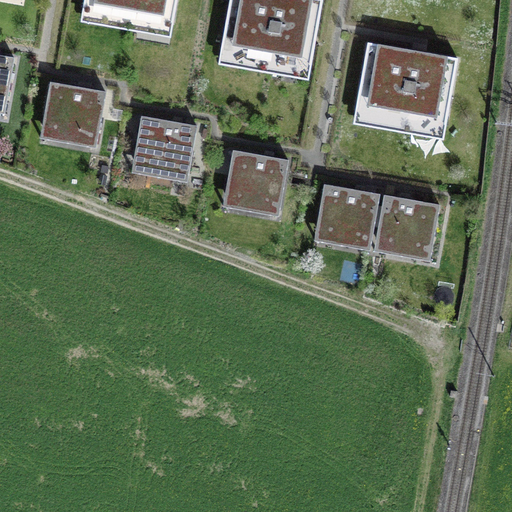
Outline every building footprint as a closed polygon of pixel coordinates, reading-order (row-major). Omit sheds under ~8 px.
[(84,0),(83,8),(131,16),(128,30),(140,32),(142,18),(173,23),(177,0),(84,0)] [(231,0),(222,50),(269,59),(267,71),(279,74),(281,61),(311,66),(322,0),(231,0)] [(418,53),(368,44),(357,110),(405,118),(403,132),(413,134),(415,121),(445,126),(456,59),(418,53)] [(1,56),(0,55),(0,100),(1,101),(0,106),(0,113),(5,114),(15,58),(1,56)] [(94,91),(50,83),(42,127),(91,136),(89,147),(95,148),(105,93),(94,91)] [(182,124),(142,116),(134,160),(183,169),(180,181),(187,182),(197,127),(182,124)] [(274,158),(233,151),(225,195),(273,203),(271,215),(278,217),(288,161),(274,158)] [(366,192),(325,185),(317,228),(366,237),(364,249),(370,251),(380,195),(366,192)] [(396,198),(385,196),(377,239),(425,248),(423,260),(430,261),(440,206),(396,198)]
